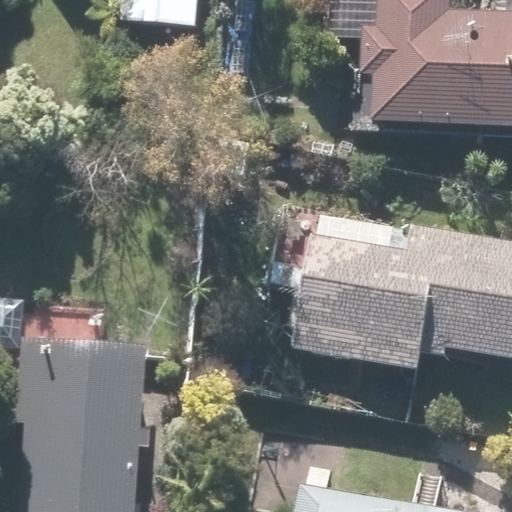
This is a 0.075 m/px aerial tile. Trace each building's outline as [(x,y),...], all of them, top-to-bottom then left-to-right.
[(198,0),(120,0),(119,28),(196,33),(198,0)] [(377,0),(376,34),(362,33),(359,84),(374,84),(371,131),(511,139),(511,25),(448,21),(449,0),(377,0)] [(422,356),(511,372),(511,252),(404,233),(399,262),(309,246),(289,356),(418,380),(422,356)] [(124,435),(130,354),(14,345),(0,511),(117,511),(122,456),(135,457),(137,436),(124,435)] [(411,511),(297,492),(293,511),(411,511)]
